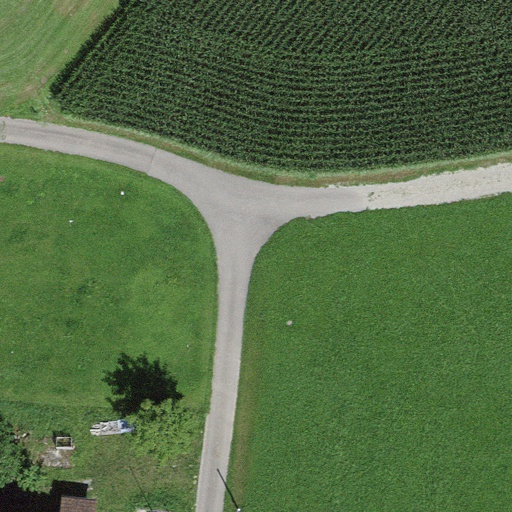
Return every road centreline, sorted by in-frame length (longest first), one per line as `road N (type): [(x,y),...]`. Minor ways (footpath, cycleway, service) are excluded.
road 1 (track): [(238,206),(218,511)]
road 2 (track): [(238,206),(511,182)]
road 3 (track): [(0,131),(125,152),(238,206)]
